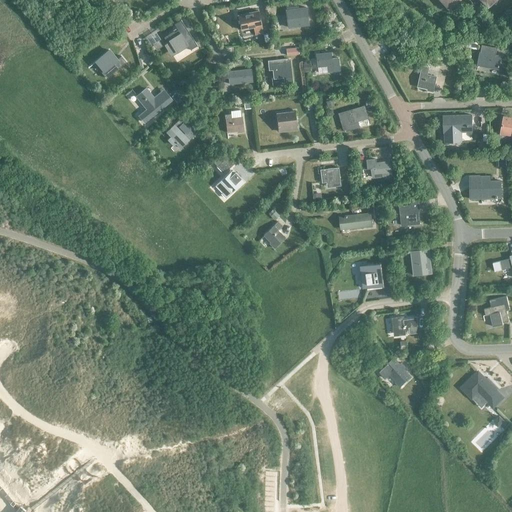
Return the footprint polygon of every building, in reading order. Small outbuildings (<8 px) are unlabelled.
[(441,0),(449,9),(459,0),(441,0)] [(288,27),(308,24),(306,7),(286,9),(288,27)] [(258,10),(237,15),(241,30),(253,27),(255,34),(263,32),(258,10)] [(197,46),(198,46),(181,20),(174,24),(178,29),(175,31),(174,30),(164,37),(167,42),(164,44),(171,55),(188,45),(191,50),(191,49),(197,45),(197,46)] [(481,52),(478,64),(498,68),(500,56),(495,55),(496,49),(482,46),(481,52)] [(298,47),(286,48),(287,55),(299,54),(298,47)] [(98,59),(95,61),(103,71),(101,72),(106,78),(126,62),(121,56),(117,60),(109,50),(98,59)] [(339,57),(332,58),(331,52),(316,54),(318,66),(327,65),(328,66),(333,65),(333,64),(339,63),(339,57)] [(290,65),(289,59),(283,59),(268,61),(269,69),(273,68),(273,77),(283,76),(284,83),(292,82),(291,75),(290,65)] [(422,65),(421,73),(428,75),(429,67),(422,65)] [(230,69),(223,69),(224,77),(228,77),(229,83),(239,82),(239,79),(246,78),(251,77),(250,69),(245,70),(245,69),(230,71),(230,69)] [(433,91),(436,77),(428,75),(421,73),(418,86),(428,88),(427,90),(433,91)] [(136,96),(147,109),(139,116),(144,122),(165,105),(160,99),(157,101),(146,88),(136,96)] [(355,121),(365,118),(362,106),(345,111),(349,124),(355,122),(355,121)] [(277,127),(296,125),(294,111),(276,113),(277,127)] [(472,115),(443,116),(444,132),(445,132),(445,142),(457,141),(461,141),(461,131),(472,131),(472,128),(472,115)] [(237,132),(243,131),(242,116),(225,118),(227,131),(237,130),(237,132)] [(511,134),(511,118),(503,117),(501,131),(511,133),(511,135),(511,134)] [(180,148),(195,134),(190,130),(193,127),(185,120),(184,121),(180,118),(166,132),(171,136),(168,139),(174,145),(176,143),(180,148)] [(220,163),(217,166),(222,171),(227,167),(228,168),(234,163),(227,157),(220,163)] [(391,176),(390,161),(376,163),(376,159),(367,160),(368,169),(371,169),(372,177),(384,176),(384,177),(391,176)] [(322,182),(340,180),(339,167),(321,169),(322,182)] [(230,170),(225,175),(215,185),(222,192),(221,193),(226,198),(242,182),(230,170)] [(470,199),(501,198),(500,181),(470,182),(470,199)] [(414,221),(419,220),(418,210),(412,210),(412,205),(399,206),(401,217),(404,217),(405,225),(414,224),(414,221)] [(349,228),(371,225),(370,213),(340,217),(341,226),(349,225),(349,228)] [(271,242),(270,243),(274,248),(285,238),(277,230),(282,226),(278,222),(264,235),(271,242)] [(414,275),(432,273),(429,250),(411,252),(414,275)] [(500,261),(493,263),(495,271),(502,269),(511,266),(511,258),(500,261)] [(381,263),(360,266),(362,284),(364,283),(364,289),(376,287),(377,289),(384,288),(381,263)] [(491,307),(484,309),(486,315),(490,314),(493,327),(503,324),(503,323),(509,321),(506,310),(510,309),(507,296),(490,300),(491,307)] [(405,327),(417,325),(416,317),(403,319),(403,316),(394,317),(396,333),(405,332),(405,327)] [(395,382),(399,387),(410,376),(403,369),(405,367),(401,362),(389,374),(396,381),(395,382)] [(487,401),(496,392),(497,391),(496,391),(498,389),(488,378),(486,380),(478,372),(462,388),(469,394),(474,389),(487,401)]
